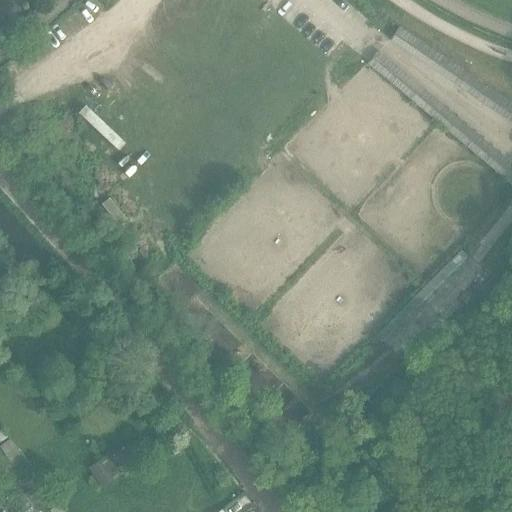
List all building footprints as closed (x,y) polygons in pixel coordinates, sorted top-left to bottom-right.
[(511,103),(400,28),(391,41),(511,122),(511,103)] [(369,64),(511,184),(511,167),(377,54),(369,64)] [(127,444),(115,453),(122,465),(135,457),(134,456),(147,449),(139,438),(129,446),(127,444)] [(20,454),(20,453),(10,440),(0,447),(10,461),(20,454)] [(109,483),(116,478),(117,478),(105,459),(90,469),(98,481),(105,478),(109,483)]
